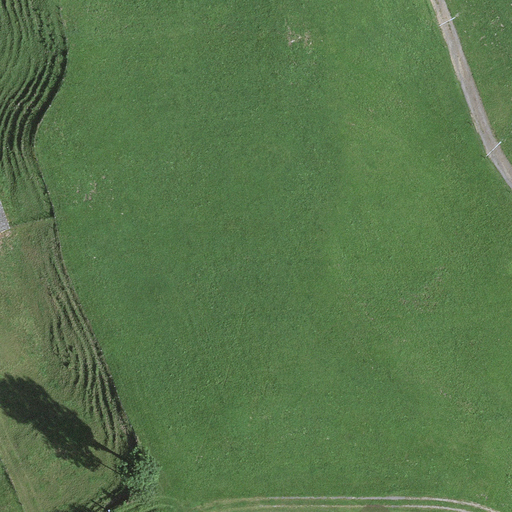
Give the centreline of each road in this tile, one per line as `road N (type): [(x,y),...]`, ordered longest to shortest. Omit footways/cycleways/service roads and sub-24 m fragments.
road 1 (track): [(186,511),(234,499),(428,499),(488,511)]
road 2 (track): [(441,0),(511,170)]
